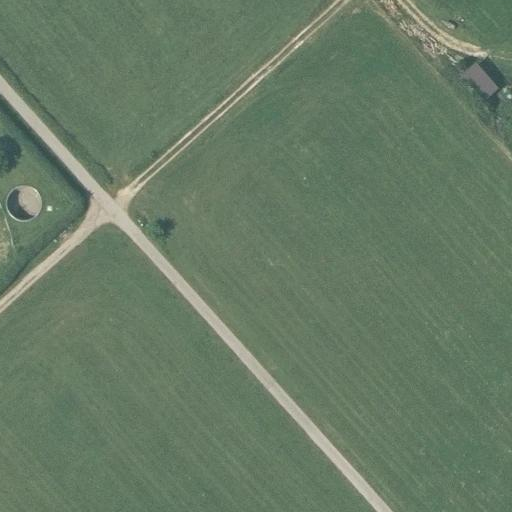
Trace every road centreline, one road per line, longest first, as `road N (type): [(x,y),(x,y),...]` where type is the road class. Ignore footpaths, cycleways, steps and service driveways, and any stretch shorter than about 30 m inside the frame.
road 1 (track): [(383,511),(0,85)]
road 2 (track): [(349,0),(0,311)]
